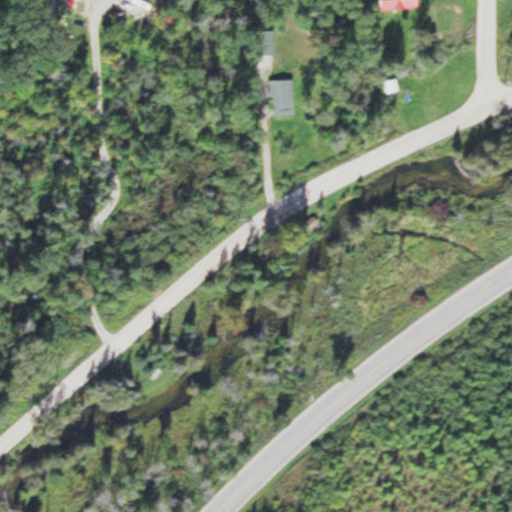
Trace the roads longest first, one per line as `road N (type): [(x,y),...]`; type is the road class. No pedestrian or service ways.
road 1 (residential): [(0,450),(277,213),(511,93)]
road 2 (secondary): [(217,511),(410,341),(511,272)]
